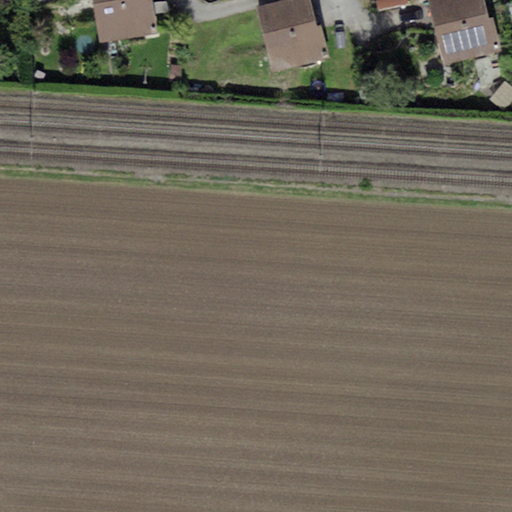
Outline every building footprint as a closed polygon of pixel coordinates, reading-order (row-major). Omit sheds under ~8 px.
[(91,0),(99,43),(157,33),(151,0),(91,0)] [(310,0),(281,0),(256,6),(269,59),(283,56),(286,68),(328,57),(321,26),(317,27),(310,0)] [(483,0),(427,0),(443,65),(500,51),(493,16),(488,17),(483,0)] [(183,65),(170,65),(169,78),(182,79),(183,65)] [(511,87),(505,82),(489,102),(502,112),(511,100),(511,87)]
